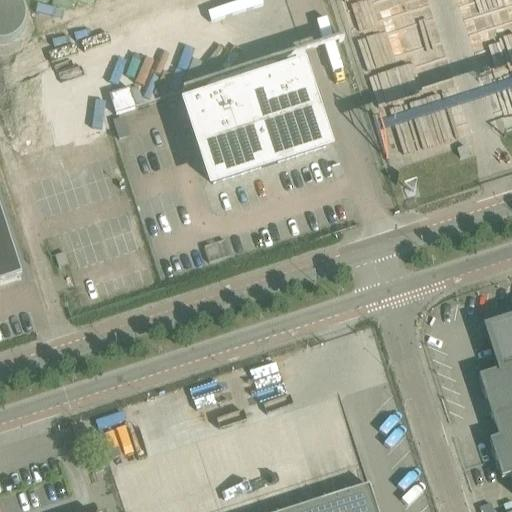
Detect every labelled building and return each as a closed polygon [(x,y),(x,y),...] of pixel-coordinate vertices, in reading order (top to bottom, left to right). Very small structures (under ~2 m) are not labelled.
[(183,93),(183,95),(183,96),(184,96),(189,111),(188,111),(213,187),(326,151),(301,75),(300,75),(295,60),(305,56),(304,54),(183,93)] [(115,118),(136,111),(129,91),(109,98),(115,118)] [(0,288),(22,282),(11,248),(10,248),(0,216),(0,288)] [(511,325),(488,333),(501,373),(479,380),(498,441),(489,444),(502,482),(511,479),(511,482),(511,325)] [(376,511),(369,489),(298,511),(376,511)]
